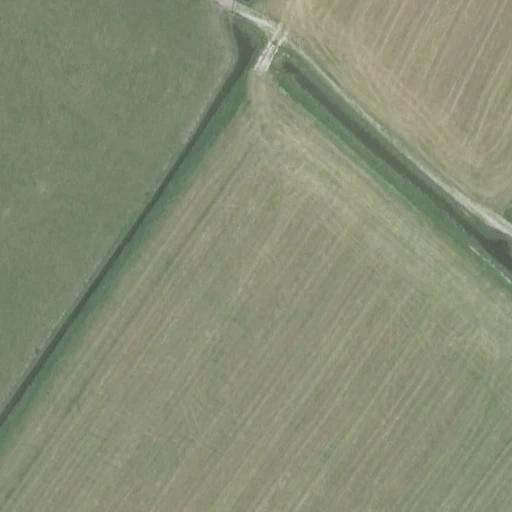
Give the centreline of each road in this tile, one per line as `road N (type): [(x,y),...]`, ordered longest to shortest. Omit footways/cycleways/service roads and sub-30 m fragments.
road 1 (track): [(215,0),(279,37),(511,237)]
road 2 (track): [(300,0),(227,133)]
